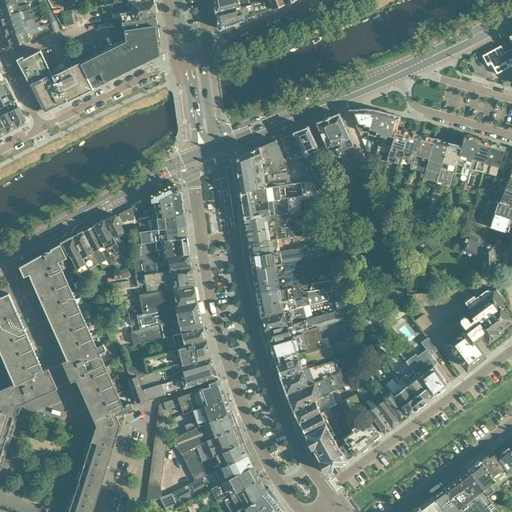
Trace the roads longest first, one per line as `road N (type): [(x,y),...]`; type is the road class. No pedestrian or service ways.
road 1 (tertiary): [(197,156),(194,189),(216,326),(267,460),(300,511)]
road 2 (tertiary): [(325,491),(259,354),(215,148)]
road 3 (residential): [(511,349),(325,491)]
road 4 (secondary): [(0,259),(197,156)]
road 5 (secondary): [(215,148),(397,72)]
road 6 (residential): [(176,61),(38,130)]
road 7 (residential): [(393,511),(511,423)]
road 8 (residential): [(397,72),(416,108),(511,136)]
